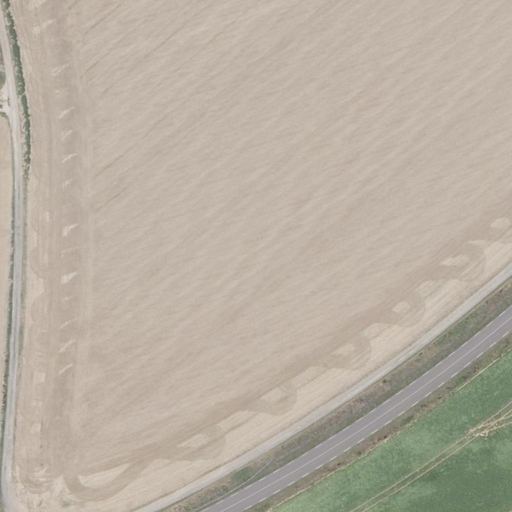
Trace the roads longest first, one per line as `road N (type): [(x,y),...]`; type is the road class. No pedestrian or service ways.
road 1 (track): [(511,268),(407,356),(138,511)]
road 2 (track): [(21,511),(5,481),(19,218),(15,109)]
road 3 (primary): [(511,321),(364,433),(224,511)]
